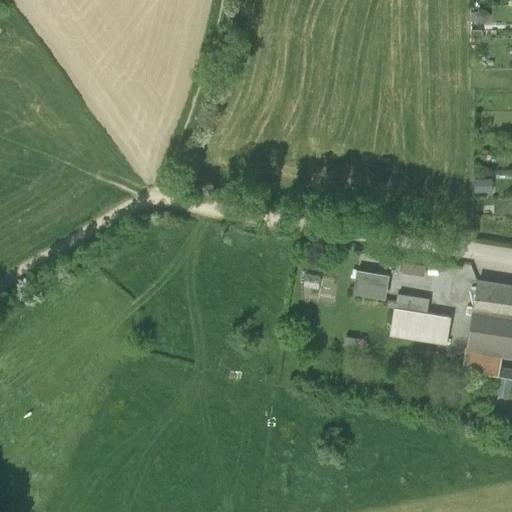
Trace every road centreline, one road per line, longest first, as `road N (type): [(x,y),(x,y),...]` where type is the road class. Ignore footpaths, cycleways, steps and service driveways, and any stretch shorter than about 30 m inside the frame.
road 1 (track): [(0,284),(150,198),(463,250)]
road 2 (track): [(150,198),(182,137),(222,0)]
